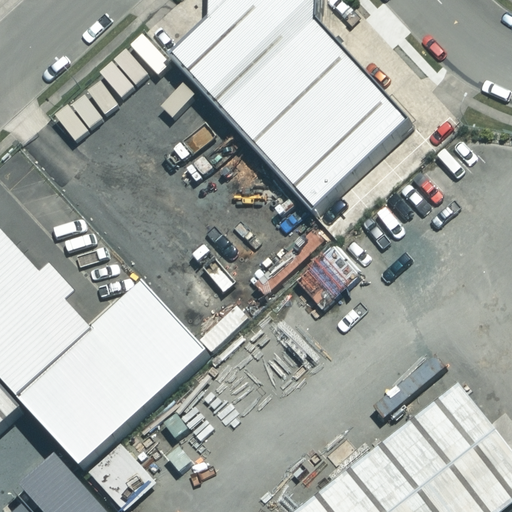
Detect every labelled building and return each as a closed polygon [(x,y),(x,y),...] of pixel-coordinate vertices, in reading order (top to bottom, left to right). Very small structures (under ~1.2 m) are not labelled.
[(309,25),(309,0),(184,0),(157,26),(178,48),(167,59),(235,131),(203,161),(305,268),(367,209),(342,182),(403,125),(309,25)] [(446,231),(424,247),(436,264),(458,248),(446,231)] [(0,233),(0,383),(15,400),(19,397),(92,332),(67,304),(79,293),(53,265),(42,274),(5,233),(0,233)] [(92,332),(19,397),(85,471),(214,357),(148,283),(92,332)] [(0,383),(0,430),(23,410),(15,400),(0,383)] [(511,511),(511,453),(467,398),(324,511),(511,511)]
